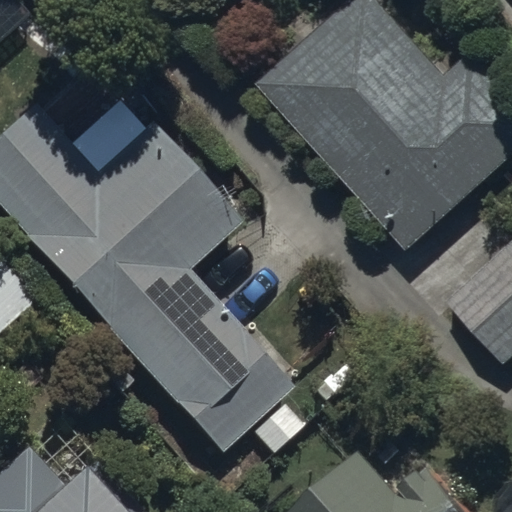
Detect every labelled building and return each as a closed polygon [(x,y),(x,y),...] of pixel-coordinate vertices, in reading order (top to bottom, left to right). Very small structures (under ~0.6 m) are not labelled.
[(385,0),(359,0),(264,84),(414,255),(511,168),(511,90),(477,51),(451,75),(385,0)] [(243,226),(154,128),(99,179),(35,109),(0,140),(0,207),(224,455),(252,429),(277,456),(306,430),(284,406),(298,393),(190,274),(243,226)] [(511,365),(511,248),(453,303),(511,366),(511,365)] [(0,272),(0,339),(33,310),(0,272)] [(68,494),(30,453),(0,481),(0,511),(122,511),(88,475),(68,494)] [(374,455),(308,511),(479,511),(440,468),(416,490),(391,462),(385,468),(374,455)]
